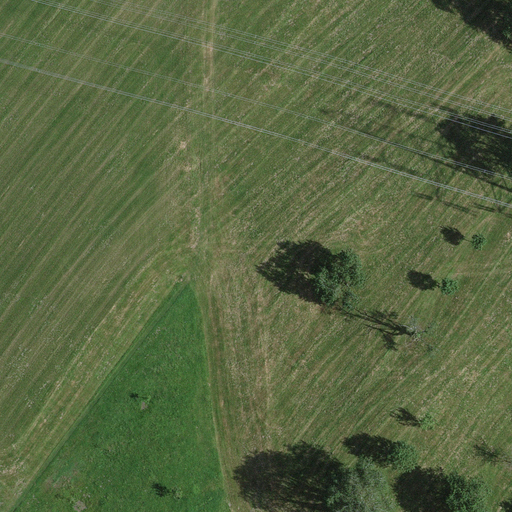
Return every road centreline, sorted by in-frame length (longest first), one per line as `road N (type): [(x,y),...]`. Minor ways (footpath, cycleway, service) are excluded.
road 1 (track): [(215,0),(203,259)]
road 2 (track): [(203,259),(199,344),(219,511)]
